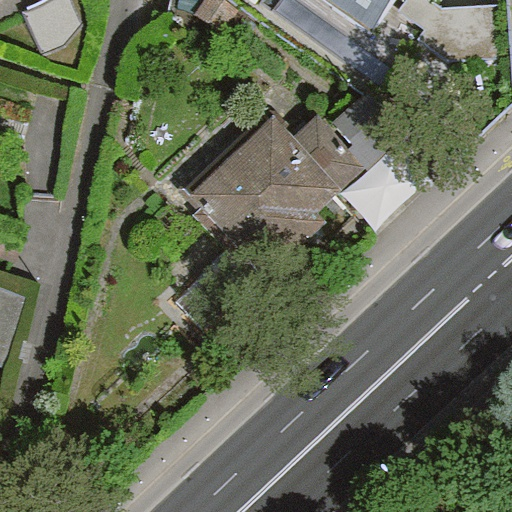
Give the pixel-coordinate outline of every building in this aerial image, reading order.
[(72,0),(59,0),(25,16),(45,57),(66,47),(85,27),(72,0)] [(407,0),(302,0),(300,3),(371,52),(407,0)] [(301,149),(268,117),(184,202),(264,280),(366,176),(320,131),(301,149)] [(0,221),(0,260),(15,265),(26,230),(0,221)] [(0,369),(9,373),(29,303),(0,292),(0,369)]
